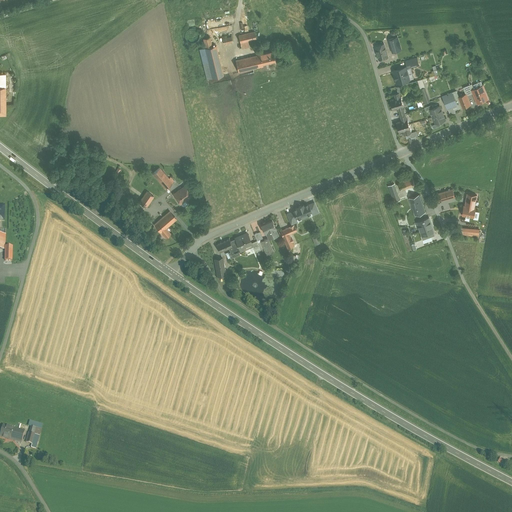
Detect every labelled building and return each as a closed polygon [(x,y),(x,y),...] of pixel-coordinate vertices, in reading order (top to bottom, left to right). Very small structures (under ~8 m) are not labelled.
[(199,39),(199,36),(199,33),(197,31),(195,30),(192,29),(189,30),(187,31),(186,34),(185,36),(186,39),(187,41),(190,43),(192,43),(195,43),(197,41),(199,39)] [(255,31),(239,35),(240,43),(257,39),(255,31)] [(210,37),(203,38),(206,48),(212,46),(210,37)] [(398,37),(389,39),(393,53),(402,50),(398,37)] [(384,44),(375,47),(379,60),(388,57),(384,44)] [(223,75),(216,45),(212,46),(206,48),(205,48),(213,78),(223,75)] [(273,51),(260,54),(262,64),(276,61),(273,51)] [(260,54),(236,60),(238,72),(263,66),(262,64),(260,54)] [(417,58),(406,61),(408,69),(419,65),(417,58)] [(406,67),(393,71),(394,74),(394,75),(395,75),(396,80),(396,81),(396,80),(397,84),(410,80),(406,67)] [(470,86),(465,88),(468,95),(474,93),(472,90),(471,91),(470,86)] [(483,86),(472,90),(474,93),(475,96),(478,104),(483,102),(483,101),(488,99),(488,100),(483,86)] [(456,91),(443,96),(446,103),(445,103),(448,109),(458,105),(456,99),(459,98),(456,91)] [(400,97),(399,93),(394,94),(395,98),(390,100),(392,105),(403,101),(401,96),(400,97)] [(459,98),(456,99),(458,105),(460,108),(462,107),(463,108),(471,104),(467,94),(459,98)] [(403,101),(392,105),(393,110),(398,108),(400,115),(405,114),(403,107),(404,106),(403,101)] [(434,108),(431,109),(431,110),(432,111),(431,113),(433,117),(443,113),(442,111),(442,110),(441,109),(441,110),(440,106),(434,108)] [(443,113),(433,117),(435,121),(436,121),(436,123),(439,122),(445,120),(444,116),(444,114),(443,114),(443,113)] [(407,119),(405,114),(400,115),(402,121),(397,122),(398,127),(409,124),(408,119),(407,119)] [(409,124),(398,127),(400,132),(405,131),(406,135),(411,133),(410,129),(411,129),(409,124)] [(173,183),(160,168),(153,174),(166,189),(173,183)] [(155,198),(136,176),(126,184),(145,207),(155,198)] [(412,177),(398,182),(401,189),(414,184),(412,177)] [(398,201),(392,184),(388,186),(394,202),(398,201)] [(185,186),(174,194),(181,203),(192,195),(185,186)] [(453,189),(437,194),(439,202),(455,197),(453,189)] [(477,195),(467,193),(463,218),(473,220),(477,195)] [(420,194),(409,198),(411,204),(412,204),(415,215),(426,212),(420,194)] [(409,198),(402,201),(404,207),(411,204),(409,198)] [(286,212),(291,224),(319,212),(314,201),(286,212)] [(170,211),(161,219),(168,227),(176,219),(170,211)] [(429,218),(418,222),(423,235),(434,231),(429,218)] [(161,219),(155,224),(161,232),(166,238),(171,234),(166,228),(168,227),(161,219)] [(272,220),(261,225),(265,233),(267,232),(269,238),(272,237),(272,236),(278,234),(275,228),(276,228),(272,220)] [(287,228),(285,229),(288,235),(289,234),(297,231),(294,225),(287,228)] [(260,232),(254,234),(257,240),(263,238),(260,232)] [(247,233),(241,236),(236,238),(236,239),(241,250),(241,251),(246,248),(245,246),(251,243),(252,243),(247,233)] [(288,235),(283,237),(287,248),(294,245),(289,234),(288,235)] [(314,245),(320,243),(317,235),(311,237),(314,245)] [(268,238),(261,241),(267,255),(274,252),(268,238)] [(229,239),(216,244),(220,252),(229,248),(233,247),(230,242),(229,239)] [(233,247),(229,248),(231,252),(229,252),(231,258),(239,254),(238,252),(241,250),(236,239),(230,242),(233,247)] [(257,242),(252,244),(255,252),(261,249),(257,240),(257,242)] [(223,258),(215,259),(218,276),(226,275),(223,258)] [(20,430),(3,426),(0,437),(16,442),(20,430)] [(24,432),(20,430),(16,442),(21,443),(24,432)] [(39,436),(29,433),(26,443),(32,445),(31,448),(35,449),(39,436)]
